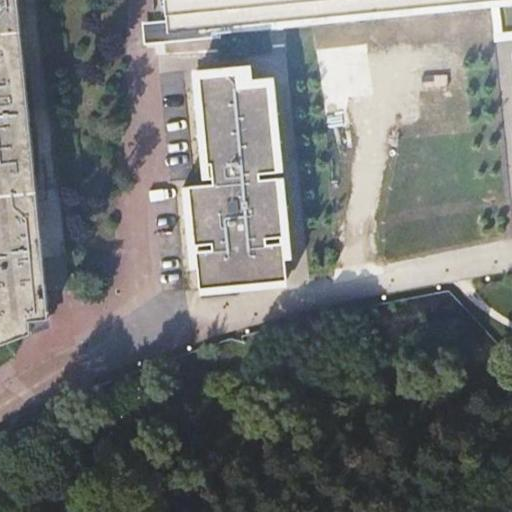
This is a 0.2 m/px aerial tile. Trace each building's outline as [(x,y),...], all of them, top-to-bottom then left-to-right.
[(0,0),(0,343),(32,332),(31,319),(49,317),(17,0),(0,0)] [(166,0),(169,31),(237,25),(491,0),(166,0)] [(203,178),(213,178),(212,164),(207,164),(199,77),(237,73),(239,87),(269,84),(278,171),(284,170),(275,77),(253,79),(252,65),(193,70),(203,178)] [(212,164),(213,178),(214,184),(189,186),(195,244),(213,243),(213,249),(197,250),(199,267),(201,289),(230,286),(229,269),(256,266),(259,284),(287,280),(285,259),(284,242),(267,244),(267,237),(284,236),(278,177),(260,179),(260,173),(278,171),(269,84),(239,87),(237,73),(199,77),(207,164),(212,164)] [(284,242),(285,259),(292,258),(284,177),(278,177),(284,236),(267,237),(267,244),(284,242)] [(195,244),(189,186),(183,187),(191,268),(199,267),(197,250),(213,249),(213,243),(195,244)] [(229,269),(230,286),(230,289),(259,284),(256,266),(229,269)] [(31,319),(32,332),(49,326),(49,317),(31,319)]
